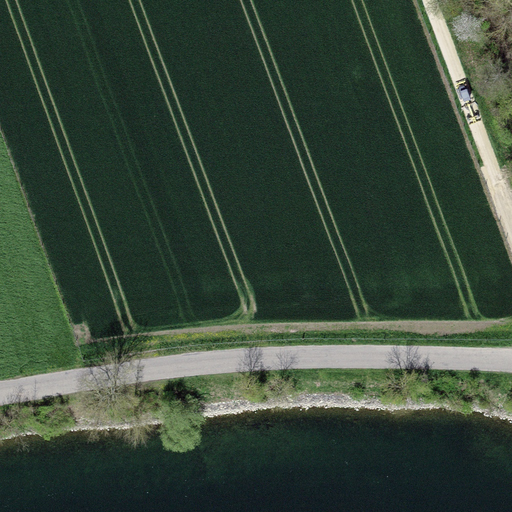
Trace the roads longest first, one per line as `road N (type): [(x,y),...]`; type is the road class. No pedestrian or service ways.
road 1 (unclassified): [(0,394),(226,362),(511,362)]
road 2 (track): [(511,222),(428,0)]
